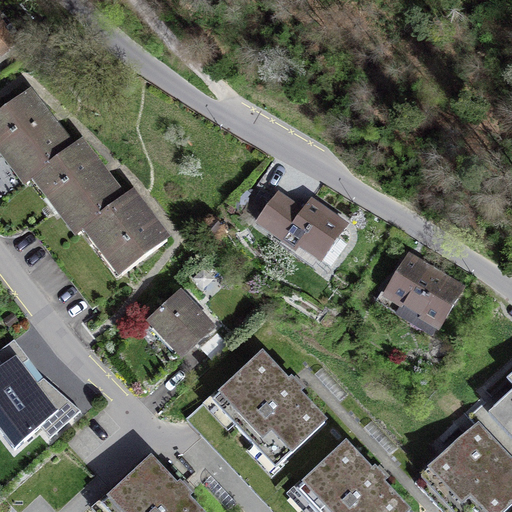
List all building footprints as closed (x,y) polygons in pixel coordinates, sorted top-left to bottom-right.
[(0,74),(23,57),(0,27),(0,74)] [(36,177),(70,152),(27,95),(0,115),(0,148),(27,184),(36,177)] [(78,145),(70,152),(36,177),(59,207),(79,234),(86,229),(121,202),(78,145)] [(303,213),(278,195),(258,223),(284,242),(290,234),(301,242),(299,246),(330,268),(348,242),(340,236),(346,227),(311,202),(303,213)] [(130,196),(121,202),(86,229),(121,276),(166,243),(130,196)] [(59,207),(34,225),(96,307),(127,284),(121,276),(86,229),(79,234),(59,207)] [(423,277),(404,265),(386,295),(439,328),(462,291),(427,270),(423,277)] [(210,329),(181,297),(153,324),(182,355),(210,329)] [(327,425),(261,355),(209,403),(275,474),(327,425)] [(37,385),(17,358),(0,370),(0,431),(15,451),(40,428),(50,439),(80,412),(44,380),(37,385)] [(511,393),(494,411),(511,430),(511,393)] [(484,443),(472,430),(415,484),(441,511),(504,511),(511,505),(511,462),(505,455),(490,439),(484,443)] [(406,511),(344,445),(292,493),(309,511),(406,511)] [(198,511),(150,461),(101,506),(106,511),(198,511)]
